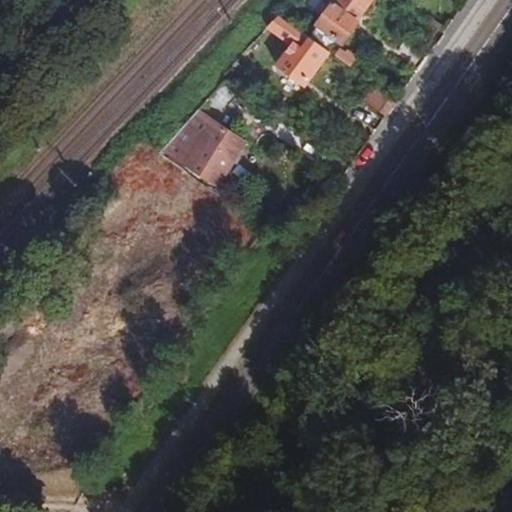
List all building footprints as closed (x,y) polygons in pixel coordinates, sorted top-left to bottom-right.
[(332,46),(353,16),(329,0),(310,0),(310,1),(328,11),(314,33),(306,33),(294,53),(322,72),(337,52),(332,46)] [(270,44),(264,53),(278,63),(284,53),(270,44)] [(253,45),(242,58),(266,75),(251,98),(282,117),(305,81),(278,63),(264,53),(253,45)] [(411,78),(421,63),(393,45),(382,60),(411,78)] [(316,89),(329,98),(333,91),(321,83),(316,89)] [(364,145),(374,130),(350,112),(341,128),(364,145)] [(192,217),(224,172),(192,151),(163,196),(192,217)]
